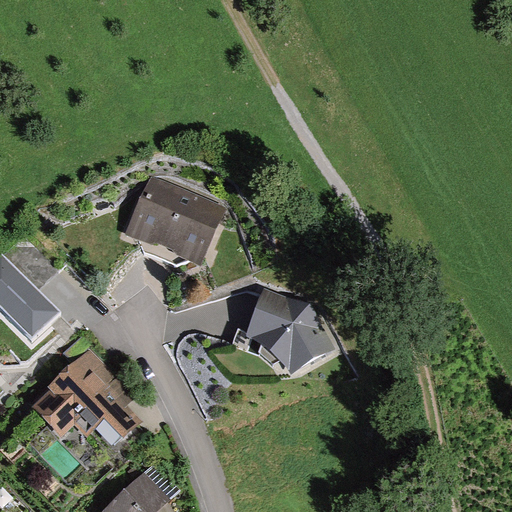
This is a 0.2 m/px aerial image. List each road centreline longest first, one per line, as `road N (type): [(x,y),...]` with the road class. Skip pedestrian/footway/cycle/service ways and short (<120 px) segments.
road 1 (track): [(218,0),(408,340),(450,511)]
road 2 (residential): [(221,511),(191,425),(134,336)]
